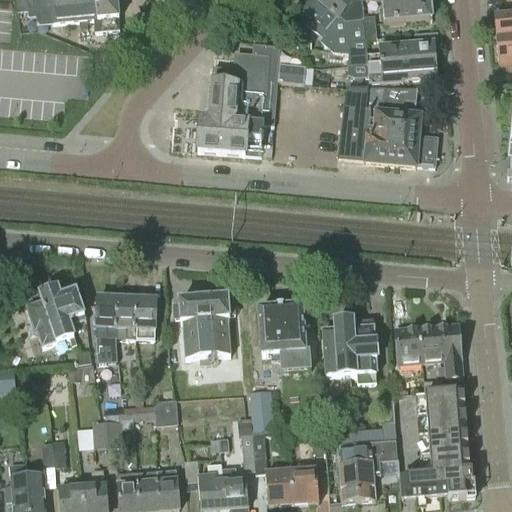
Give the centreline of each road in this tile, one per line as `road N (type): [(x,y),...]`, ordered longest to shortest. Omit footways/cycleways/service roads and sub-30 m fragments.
road 1 (residential): [(480,281),(0,244)]
road 2 (residential): [(475,203),(120,172)]
road 3 (residential): [(502,511),(480,281)]
road 4 (residential): [(120,172),(137,113),(238,0)]
road 5 (residential): [(475,203),(458,0)]
road 6 (residential): [(0,161),(120,172)]
